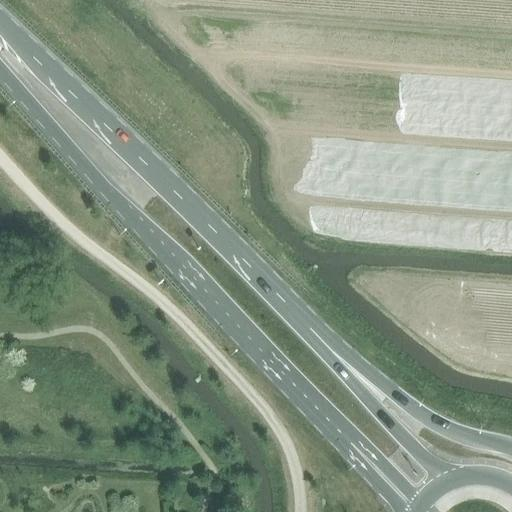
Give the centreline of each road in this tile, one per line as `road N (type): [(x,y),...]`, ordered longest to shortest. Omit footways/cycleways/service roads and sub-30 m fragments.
road 1 (primary): [(0,77),(343,433)]
road 2 (primary): [(329,350),(0,27)]
road 3 (primary): [(511,450),(430,422),(329,350)]
road 4 (primary): [(454,479),(429,465),(329,350)]
